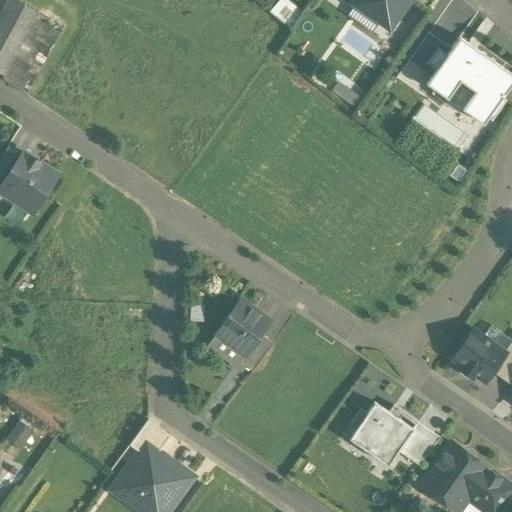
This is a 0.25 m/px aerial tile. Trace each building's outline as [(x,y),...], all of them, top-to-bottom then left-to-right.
[(17,0),(6,0),(0,11),(0,73),(2,75),(33,17),(37,11),(17,0)] [(404,0),(354,0),(353,1),(387,25),(404,0)] [(33,17),(2,75),(1,78),(24,93),(57,31),(33,17)] [(449,47),(426,31),(406,60),(429,76),(449,47)] [(511,79),(511,74),(457,36),(449,47),(429,76),(424,82),(445,97),(458,79),(473,89),(460,108),(481,123),(486,116),(500,96),(511,79)] [(500,96),(486,116),(489,119),(504,98),(500,96)] [(464,138),(424,109),(416,120),(456,149),(464,138)] [(6,147),(0,156),(0,184),(0,185),(19,156),(6,147)] [(55,174),(22,152),(19,156),(0,185),(0,184),(0,189),(31,210),(55,174)] [(268,319),(239,298),(214,331),(242,352),(243,353),(259,332),(268,319)] [(473,372),(483,378),(489,369),(503,350),(472,329),(452,357),(462,365),(460,368),(470,375),(473,372)] [(259,332),(243,353),(242,352),(237,359),(251,369),(272,341),(259,332)] [(503,350),(489,369),(510,383),(511,380),(511,341),(510,340),(503,350)] [(396,448),(411,426),(372,400),(365,410),(358,405),(346,423),(354,427),(347,438),(385,464),(396,448)] [(169,433),(146,418),(128,444),(138,451),(144,442),(157,451),(169,433)] [(411,426),(396,448),(417,462),(435,436),(414,422),(411,426)] [(449,439),(418,482),(456,509),(466,496),(479,506),(500,477),(449,439)] [(138,451),(111,488),(143,511),(164,511),(191,476),(157,451),(144,442),(138,451)] [(511,485),(500,477),(479,506),(487,511),(494,511),(504,500),(511,488),(511,485)] [(494,511),(511,511),(511,505),(504,500),(494,511)]
